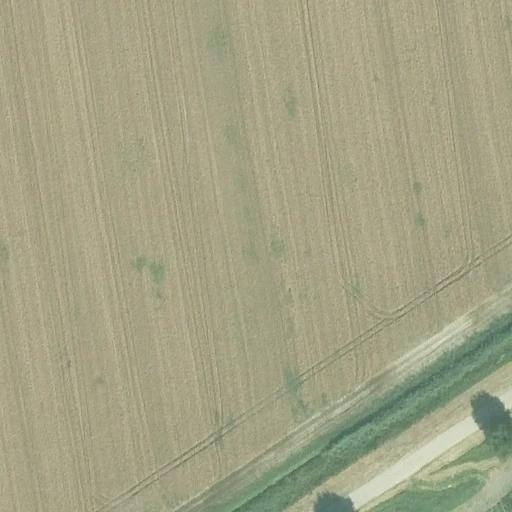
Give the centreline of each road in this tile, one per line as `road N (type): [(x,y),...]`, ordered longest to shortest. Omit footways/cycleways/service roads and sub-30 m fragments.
road 1 (unclassified): [(333,511),(511,397)]
road 2 (track): [(371,486),(495,475),(490,495),(463,511)]
